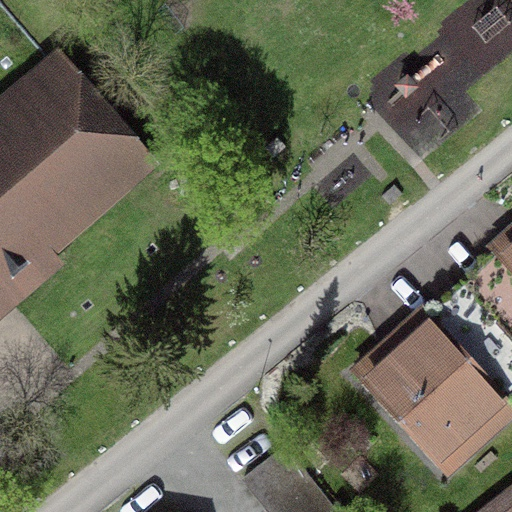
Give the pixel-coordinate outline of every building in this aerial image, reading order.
[(0,322),(165,179),(64,63),(0,119),(0,322)] [(511,252),(466,292),(511,345),(511,252)] [(511,422),(511,345),(466,292),(363,382),(447,478),(511,422)] [(339,511),(288,447),(249,478),(275,511),(339,511)] [(511,511),(511,491),(485,511),(511,511)]
